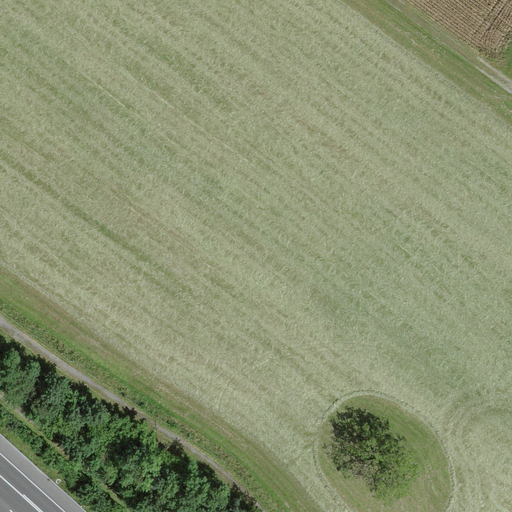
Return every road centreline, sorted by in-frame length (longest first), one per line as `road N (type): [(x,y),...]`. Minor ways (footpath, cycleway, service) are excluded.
road 1 (track): [(258,511),(220,474),(0,319)]
road 2 (track): [(136,511),(0,388)]
road 3 (track): [(511,90),(391,0)]
